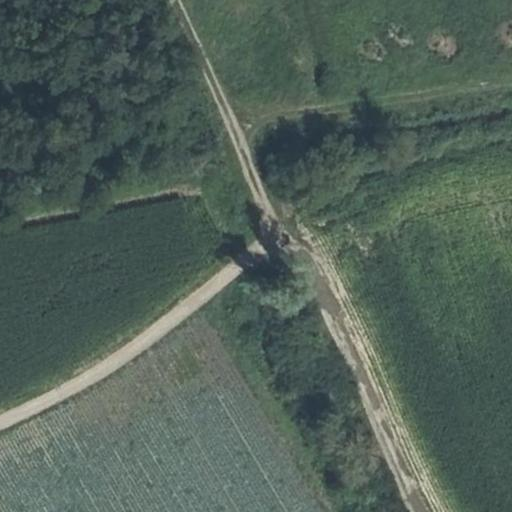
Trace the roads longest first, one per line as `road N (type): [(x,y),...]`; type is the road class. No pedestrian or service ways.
road 1 (track): [(280,232),(130,353),(0,420)]
road 2 (track): [(280,232),(420,511)]
road 3 (track): [(227,122),(511,85)]
road 4 (track): [(172,0),(280,232)]
road 5 (track): [(251,255),(212,185),(69,214)]
